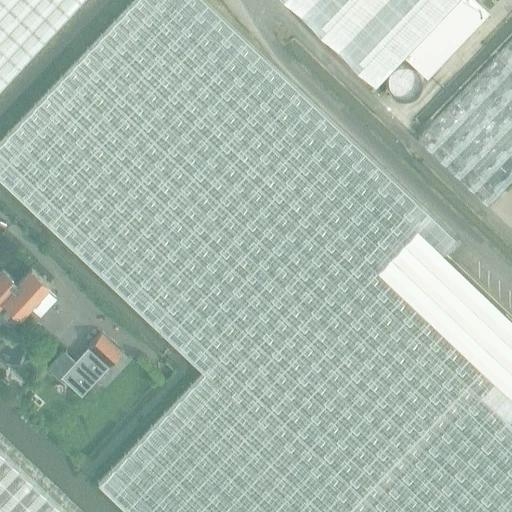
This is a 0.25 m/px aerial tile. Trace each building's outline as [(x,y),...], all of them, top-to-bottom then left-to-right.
[(0,0),(0,90),(85,0),(0,0)] [(210,0),(134,0),(0,141),(0,181),(157,329),(202,372),(199,375),(98,482),(129,511),(511,511),(511,423),(508,419),(511,414),(511,397),(376,269),(416,227),(449,258),(464,242),(459,237),(332,116),(304,89),(264,51),(233,21),(210,0)] [(511,0),(286,0),(332,43),(375,84),(404,54),(428,76),(489,11),(477,0),(511,0)] [(511,36),(416,138),(487,205),(511,178),(511,36)] [(511,318),(449,258),(416,227),(376,269),(511,397),(511,318)] [(17,283),(3,270),(0,272),(0,306),(3,303),(18,317),(29,305),(41,316),(57,299),(46,288),(49,285),(31,268),(17,283)] [(67,350),(50,369),(59,378),(61,376),(81,394),(95,378),(105,386),(129,360),(120,351),(100,333),(87,347),(76,359),(67,350)] [(0,511),(67,511),(0,448),(0,511)]
